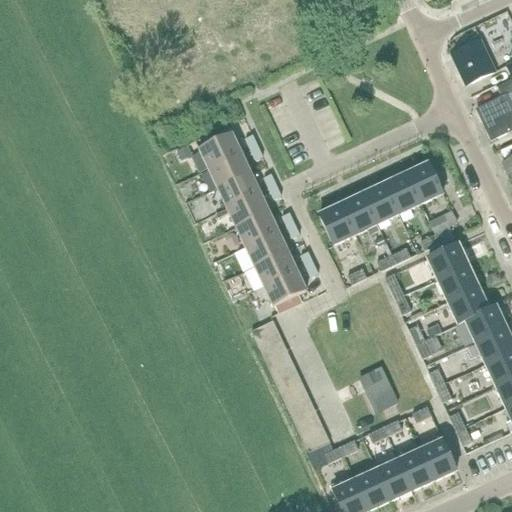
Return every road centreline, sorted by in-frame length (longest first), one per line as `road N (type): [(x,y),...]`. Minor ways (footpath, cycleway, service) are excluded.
road 1 (residential): [(339,298),(290,187),(452,112)]
road 2 (residential): [(511,235),(452,112)]
